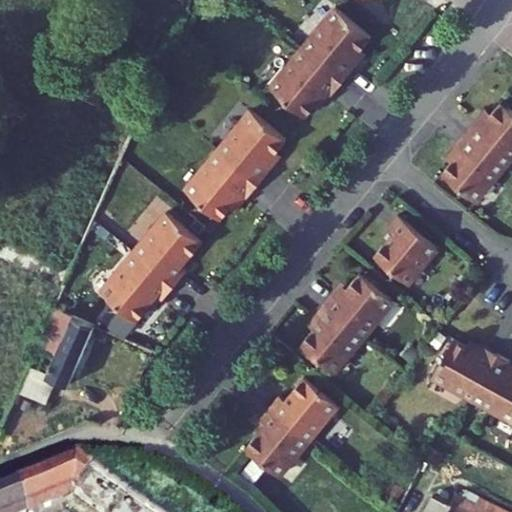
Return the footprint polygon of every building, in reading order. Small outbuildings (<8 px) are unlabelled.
[(334,5),(301,45),(342,79),(354,64),(348,59),(369,34),(334,5)] [(342,79),(301,45),(271,82),(305,111),(323,89),(328,94),(342,79)] [(104,97),(127,108),(140,79),(117,68),(104,97)] [(46,83),(0,220),(0,233),(5,235),(0,248),(0,257),(37,270),(43,252),(74,262),(125,110),(46,83)] [(511,153),(511,111),(500,102),(481,126),(476,121),(456,143),(462,148),(444,171),(476,197),(511,153)] [(250,107),(217,147),(258,180),(270,165),(264,160),(285,135),(250,107)] [(258,180),(217,147),(187,184),(221,212),(239,191),(244,195),(258,180)] [(167,206),(134,246),(174,279),(187,264),(181,259),(201,234),(167,206)] [(399,213),(389,224),(394,228),(376,252),(407,279),(435,245),(399,213)] [(174,279),(134,246),(103,283),(138,311),(155,290),(161,294),(174,279)] [(391,298),(358,271),(339,296),(333,290),(314,312),(320,318),(302,341),(334,366),(391,298)] [(0,345),(18,343),(12,301),(0,303),(0,345)] [(97,326),(57,307),(22,386),(19,392),(46,404),(57,380),(71,385),(97,326)] [(511,416),(511,370),(508,368),(511,361),(486,347),(483,354),(456,341),(439,378),(511,416)] [(338,404),(305,377),(286,402),(281,396),(262,418),(267,424),(250,447),(282,472),(338,404)] [(0,435),(19,392),(22,386),(15,383),(0,418),(0,435)] [(158,511),(74,452),(0,481),(0,511),(15,511),(70,491),(100,511),(158,511)] [(478,506),(459,496),(453,506),(437,497),(427,511),(501,511),(480,502),(478,506)]
